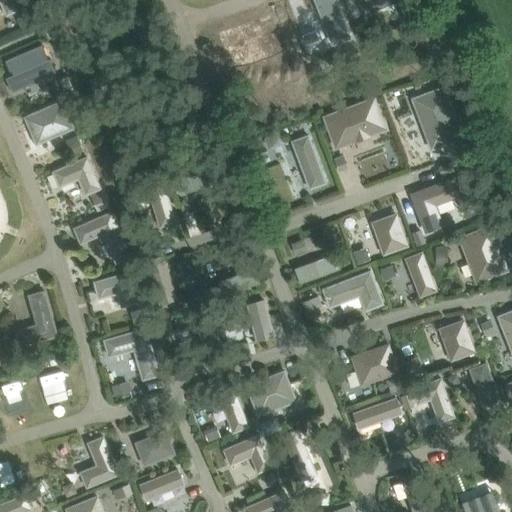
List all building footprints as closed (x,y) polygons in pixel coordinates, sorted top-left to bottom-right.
[(0,0),(7,14),(21,7),(17,0),(0,0)] [(357,0),(364,15),(397,0),(357,0)] [(28,11),(15,16),(22,30),(34,24),(28,11)] [(42,45),(5,61),(10,71),(12,70),(14,74),(6,77),(6,78),(15,74),(21,87),(12,91),(12,92),(56,73),(50,59),(48,59),(42,45)] [(64,77),(55,81),(56,81),(57,81),(61,91),(60,91),(60,92),(69,88),(64,77)] [(443,88),(413,99),(427,136),(431,135),(442,140),(443,144),(462,137),(443,88)] [(369,134),(385,128),(374,98),(325,117),(336,147),(355,139),(352,131),(353,129),(363,125),(366,126),(369,134)] [(74,128),(62,101),(25,117),(37,144),(74,128)] [(277,133),(265,137),(268,146),(280,141),(277,133)] [(78,135),(67,139),(74,156),(85,152),(78,135)] [(310,188),(326,182),(308,135),(292,141),(310,188)] [(341,154),(333,158),(339,172),(347,169),(341,154)] [(86,194),(101,188),(87,157),(53,171),(60,186),(79,178),(86,194)] [(452,161),(439,166),(443,175),(455,170),(452,161)] [(218,166),(172,180),(174,186),(176,185),(177,188),(183,186),(185,192),(222,180),(218,166)] [(451,178),(411,193),(418,211),(425,231),(444,224),(436,203),(457,195),(451,178)] [(165,183),(149,188),(161,227),(175,222),(176,222),(165,183)] [(102,191),(92,196),(99,210),(109,206),(102,191)] [(134,196),(121,199),(124,208),(136,204),(134,196)] [(116,262),(131,256),(112,212),(74,228),(81,243),(103,233),(116,262)] [(407,245),(396,214),(373,222),(384,253),(407,245)] [(507,270),(490,226),(460,238),(477,281),(507,270)] [(420,229),(413,232),(418,245),(425,242),(420,229)] [(435,247),(435,260),(448,260),(448,247),(435,247)] [(366,250),(354,254),(358,264),(369,260),(366,250)] [(422,252),(406,258),(420,296),(436,290),(422,252)] [(296,268),(295,268),(301,283),(339,269),(340,268),(334,253),(334,254),(296,268)] [(160,303),(176,298),(163,256),(147,261),(160,303)] [(392,264),(380,268),(384,278),(395,274),(392,264)] [(253,269),(225,279),(229,293),(258,283),(253,269)] [(138,301),(130,272),(94,282),(99,298),(118,293),(122,306),(138,301)] [(370,272),(324,289),(331,305),(360,294),(366,309),(382,303),(370,272)] [(21,346),(57,336),(45,291),(29,295),(37,324),(16,331),(21,346)] [(201,295),(190,298),(193,307),(204,304),(201,295)] [(318,296),(303,302),(306,312),(322,306),(318,296)] [(265,299),(247,304),(256,340),(257,340),(273,335),(274,335),(265,299)] [(141,309),(131,311),(133,322),(143,320),(141,309)] [(205,352),(220,348),(211,311),(176,320),(180,335),(200,330),(205,352)] [(511,311),(499,317),(511,346),(511,311)] [(488,320),(480,324),(486,337),(494,334),(488,320)] [(169,321),(159,324),(162,337),(172,334),(169,321)] [(451,359),(474,351),(463,321),(440,329),(451,359)] [(159,374),(146,328),(104,340),(109,356),(134,349),(143,379),(159,374)] [(398,372),(388,344),(352,357),(362,384),(398,372)] [(484,407),(500,401),(486,363),(470,369),(484,407)] [(258,415),(296,400),(284,370),(247,385),(258,415)] [(456,373),(448,377),(451,386),(458,383),(459,380),(456,373)] [(64,374),(39,379),(44,400),(68,394),(64,374)] [(401,375),(387,380),(391,392),(405,387),(401,375)] [(17,378),(0,383),(0,398),(2,405),(24,398),(17,378)] [(418,403),(431,399),(439,422),(454,416),(441,378),(412,388),(418,403)] [(127,384),(112,388),(115,396),(129,392),(127,384)] [(235,386),(219,392),(234,431),(250,424),(235,386)] [(410,392),(401,395),(405,409),(415,405),(410,392)] [(401,413),(396,398),(354,413),(359,428),(401,413)] [(275,417),(261,423),(265,435),(280,429),(275,417)] [(364,436),(394,427),(391,419),(362,428),(364,436)] [(283,436),(302,480),(317,474),(298,429),(283,436)] [(408,429),(396,439),(403,446),(414,436),(408,429)] [(145,465),(175,453),(166,431),(136,442),(145,465)] [(251,455),(258,472),(273,465),(259,434),(224,449),(231,464),(251,455)] [(81,472),(87,487),(119,474),(103,436),(88,442),(98,465),(81,472)] [(0,483),(16,478),(10,457),(0,460),(0,483)] [(177,469),(140,484),(146,499),(184,484),(177,469)] [(275,471),(265,475),(269,484),(279,480),(275,471)] [(428,511),(416,476),(402,480),(413,511),(428,511)] [(72,483),(62,487),(66,497),(76,493),(72,483)] [(129,483),(113,490),(117,499),(133,492),(129,483)] [(284,490),(247,507),(249,511),(274,511),(291,505),(292,504),(285,490),(284,490)] [(26,492),(0,502),(0,511),(20,511),(32,508),(26,492)] [(315,493),(314,503),(326,504),(327,494),(315,493)] [(465,511),(500,511),(495,498),(481,504),(478,496),(462,502),(465,511)] [(68,511),(103,511),(97,497),(67,509),(68,511)] [(354,511),(352,503),(324,511),(354,511)]
